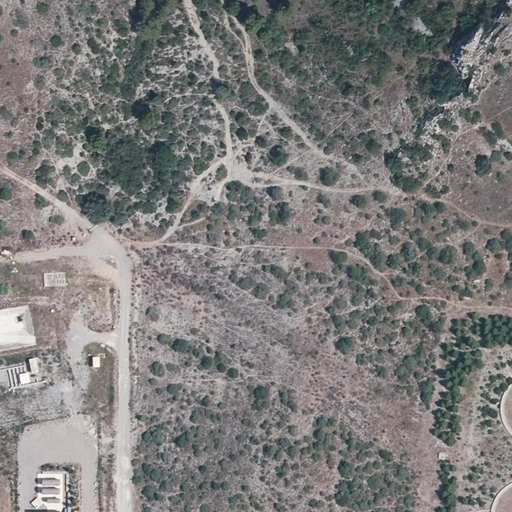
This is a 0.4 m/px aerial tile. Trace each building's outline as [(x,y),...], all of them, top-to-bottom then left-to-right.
[(19,271),(20,278),(36,276),(35,270),(19,271)] [(44,273),(45,286),(63,285),(62,272),(44,273)] [(0,350),(36,344),(29,306),(0,311),(0,350)] [(29,359),(31,373),(39,372),(36,358),(29,359)] [(29,373),(19,374),(20,384),(30,382),(29,373)] [(35,391),(38,411),(53,409),(51,389),(35,391)] [(511,389),(511,390),(508,394),(505,399),(504,405),(503,410),(503,416),(504,422),(505,427),(508,432),(511,437),(511,389)] [(511,511),(511,485),(510,487),(506,490),(501,494),(498,498),(495,503),(494,509),(493,511),(511,511)]
